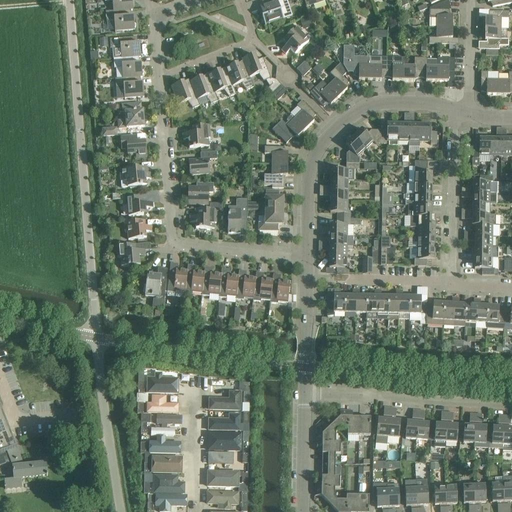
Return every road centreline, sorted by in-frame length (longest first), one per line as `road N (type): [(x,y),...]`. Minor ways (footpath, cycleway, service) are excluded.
road 1 (unclassified): [(93,337),(68,0)]
road 2 (residential): [(308,259),(176,244),(160,76)]
road 3 (residential): [(304,393),(511,403)]
road 4 (unclassified): [(120,511),(93,337)]
road 5 (residential): [(452,284),(455,109)]
road 6 (residential): [(160,76),(251,40),(238,0)]
road 7 (unclassified): [(334,129),(313,155),(308,259)]
road 8 (unclassified): [(455,109),(373,104),(334,129)]
road 9 (residential): [(195,511),(199,390)]
